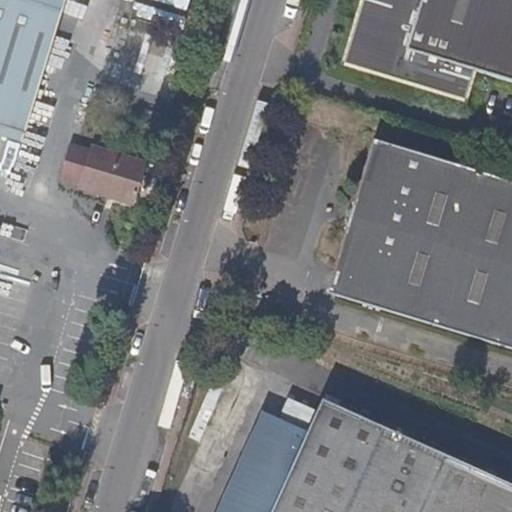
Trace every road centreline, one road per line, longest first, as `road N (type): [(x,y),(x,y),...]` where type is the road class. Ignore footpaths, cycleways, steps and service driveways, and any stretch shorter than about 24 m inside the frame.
road 1 (residential): [(271,0),(114,511)]
road 2 (unknown): [(197,242),(511,376)]
road 3 (unknown): [(511,129),(317,78)]
road 4 (unknown): [(66,251),(26,405)]
road 5 (unknown): [(66,251),(182,290)]
